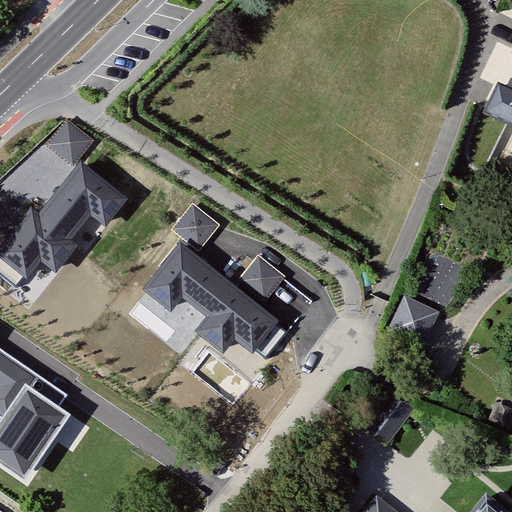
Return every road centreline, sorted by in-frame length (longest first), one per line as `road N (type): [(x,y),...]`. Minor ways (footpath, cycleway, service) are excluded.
road 1 (residential): [(218,511),(340,350)]
road 2 (primary): [(0,95),(98,0)]
